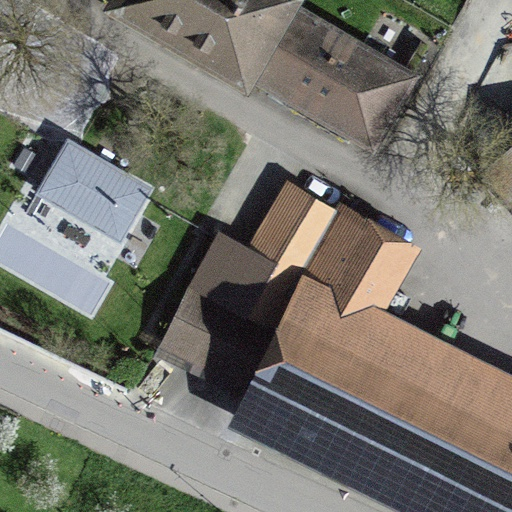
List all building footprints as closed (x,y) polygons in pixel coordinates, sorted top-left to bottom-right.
[(287,6),(290,0),(119,0),(117,6),(244,80),(248,72),(371,143),(410,77),(287,6)] [(139,191),(70,151),(48,190),(117,229),(139,191)] [(511,185),(511,161),(500,172),(511,185)] [(332,292),(367,231),(290,186),(252,252),(220,235),(191,290),(271,333),(272,333),(303,275),(313,281),(332,292)] [(302,303),(354,329),(401,250),(367,231),(332,292),(313,281),(302,303)] [(243,386),(271,333),(191,290),(162,344),(243,386)] [(244,419),(431,511),(511,511),(511,407),(354,329),(302,303),(244,419)]
